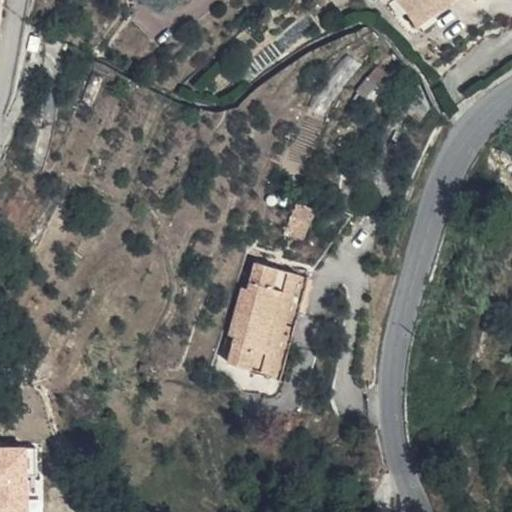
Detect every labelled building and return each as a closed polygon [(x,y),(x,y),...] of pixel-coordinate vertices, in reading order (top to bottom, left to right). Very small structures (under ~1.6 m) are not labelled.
[(404,0),(421,24),(438,12),(431,1),(432,0),(404,0)] [(432,0),(431,1),(438,12),(455,0),(432,0)] [(307,271),(262,261),(258,276),(255,291),(243,289),(232,335),(238,336),(231,363),(283,375),(307,271)] [(258,276),(246,273),(243,289),(255,291),(258,276)] [(40,472),(39,447),(0,447),(0,511),(34,511),(33,472),(40,472)]
